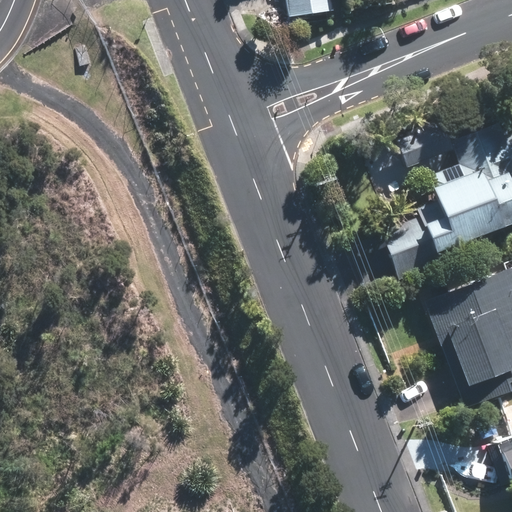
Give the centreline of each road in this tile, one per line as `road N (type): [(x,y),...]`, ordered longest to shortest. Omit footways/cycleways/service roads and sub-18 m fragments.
road 1 (track): [(269,511),(94,108),(26,65),(1,28)]
road 2 (unclassified): [(382,511),(232,122)]
road 3 (residential): [(232,122),(511,13)]
road 4 (unclassified): [(232,122),(187,0)]
